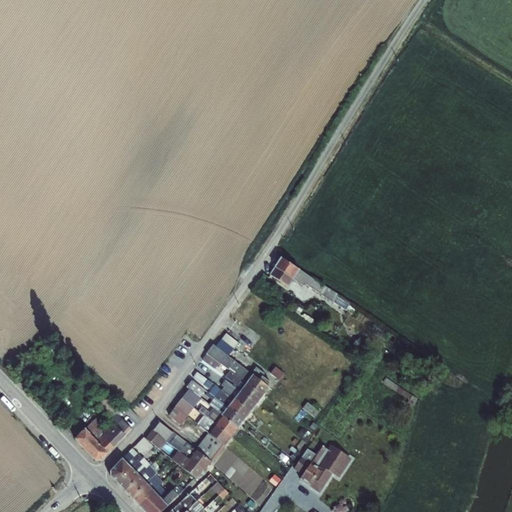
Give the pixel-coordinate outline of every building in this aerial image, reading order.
[(293,279),(299,270),(282,258),(275,267),(270,275),(288,286),(293,279)] [(318,292),(323,285),(299,270),(293,279),(303,285),(305,283),(318,292)] [(318,292),(333,302),(338,294),(323,285),(318,292)] [(333,302),(346,311),(351,303),(338,294),(333,302)] [(221,340),(234,349),(238,343),(226,333),(221,340)] [(350,345),(357,354),(368,346),(361,337),(350,345)] [(230,371),(247,383),(253,375),(213,344),(207,354),(221,364),(230,371)] [(218,367),(221,364),(207,354),(202,360),(214,369),(217,366),(218,367)] [(392,368),(402,375),(405,370),(395,363),(392,368)] [(275,367),(270,373),(279,380),(284,374),(275,367)] [(241,391),(247,383),(230,371),(225,377),(234,383),(233,385),(233,386),(241,391)] [(196,372),(193,377),(207,387),(210,382),(196,372)] [(247,383),(264,394),(269,387),(267,386),(259,380),(253,375),(247,383)] [(262,376),(259,380),(267,386),(269,382),(262,376)] [(409,400),(412,395),(386,377),(383,382),(409,400)] [(188,389),(200,397),(205,390),(192,380),(187,387),(188,389)] [(226,393),(235,399),(241,391),(233,386),(233,385),(226,380),(222,386),(228,391),(226,393)] [(241,391),(257,403),(264,394),(247,383),(241,391)] [(213,395),(215,397),(229,407),(235,399),(226,393),(218,387),(213,395)] [(200,397),(188,389),(181,398),(193,408),(200,397)] [(235,399),(250,412),(257,403),(241,391),(235,399)] [(96,402),(112,420),(118,415),(123,410),(106,392),(96,402)] [(407,404),(411,407),(417,398),(412,395),(409,400),(407,404)] [(212,409),(221,415),(222,416),(228,407),(229,407),(215,397),(209,406),(212,409)] [(169,416),(181,425),(193,408),(181,398),(169,416)] [(229,407),(228,407),(244,420),(250,412),(235,399),(229,407)] [(307,402),(303,408),(315,418),(319,412),(307,402)] [(204,416),(215,424),(221,415),(212,409),(210,412),(202,406),(198,411),(204,416)] [(228,407),(222,416),(237,427),(238,428),(244,420),(228,407)] [(112,420),(111,421),(125,436),(131,429),(118,415),(112,420)] [(215,424),(230,436),(237,427),(222,416),(221,415),(215,424)] [(197,425),(208,433),(215,424),(204,416),(197,425)] [(95,418),(85,429),(97,441),(104,435),(101,432),(105,428),(95,418)] [(97,441),(108,453),(125,436),(111,421),(105,428),(101,432),(104,435),(97,441)] [(160,421),(151,429),(165,439),(166,443),(170,444),(173,439),(177,435),(160,421)] [(230,436),(215,424),(208,433),(223,445),(224,445),(230,436)] [(101,460),(108,453),(97,441),(85,429),(75,439),(95,460),(101,460)] [(158,449),(160,450),(166,443),(165,439),(151,429),(144,437),(153,447),(154,446),(158,449)] [(302,429),(298,434),(303,438),(307,433),(302,429)] [(203,440),(217,453),(223,445),(208,433),(203,440)] [(187,443),(177,435),(173,439),(184,447),(187,443)] [(135,447),(144,456),(150,450),(153,447),(144,437),(135,447)] [(195,449),(187,443),(184,447),(173,439),(170,444),(178,450),(190,459),(197,451),(195,449)] [(197,451),(210,461),(217,453),(203,440),(195,449),(197,451)] [(323,461),(335,469),(336,469),(342,460),(323,446),(315,457),(310,464),(318,469),(323,461)] [(171,460),(183,468),(190,459),(178,450),(171,460)] [(197,451),(190,459),(205,471),(211,462),(210,461),(197,451)] [(301,478),(310,464),(315,457),(306,451),(296,464),(303,468),(297,476),(301,478)] [(122,459),(132,468),(142,458),(138,454),(135,457),(129,452),(122,459)] [(142,458),(132,468),(139,476),(150,466),(150,465),(143,457),(142,458)] [(111,471),(110,476),(117,483),(132,468),(122,459),(111,471)] [(183,468),(198,480),(205,471),(190,459),(183,468)] [(342,460),(336,469),(354,481),(360,473),(342,460)] [(297,476),(303,468),(296,464),(291,471),(297,476)] [(310,464),(301,478),(311,484),(320,470),(318,469),(310,464)] [(150,466),(139,476),(146,484),(152,478),(157,473),(150,466)] [(139,476),(132,468),(117,483),(124,491),(139,476)] [(320,470),(311,484),(309,486),(321,493),(331,478),(320,470)] [(276,487),(281,479),(274,475),(269,482),(276,487)] [(139,476),(124,491),(138,506),(153,491),(146,484),(139,476)] [(152,478),(146,484),(153,491),(159,485),(152,478)] [(211,488),(222,499),(228,493),(226,490),(230,487),(225,482),(221,486),(217,482),(211,488)] [(465,490),(471,492),(474,485),(468,483),(465,490)] [(159,485),(153,491),(161,498),(163,500),(168,495),(159,485)] [(168,495),(163,500),(168,506),(178,495),(173,490),(168,495)] [(183,499),(190,507),(197,500),(200,497),(193,490),(183,499)] [(138,506),(144,511),(146,511),(161,498),(153,491),(138,506)] [(370,493),(366,499),(381,509),(385,503),(370,493)] [(161,511),(168,506),(163,500),(161,498),(146,511),(161,511)] [(183,511),(186,511),(187,511),(190,507),(183,499),(177,505),(183,511)] [(201,511),(205,509),(197,500),(190,507),(187,511),(188,511),(201,511)]
